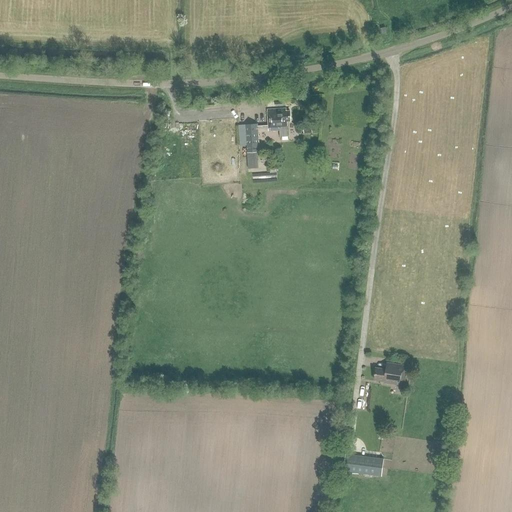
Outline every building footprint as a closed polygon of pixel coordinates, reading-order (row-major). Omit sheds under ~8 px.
[(267,110),(269,131),(279,131),(280,137),(288,137),(287,122),(290,122),(290,111),(286,111),(286,109),(267,110)] [(257,124),(244,125),(246,153),(257,152),(259,152),(257,124)] [(257,152),(246,153),(247,169),(258,169),(257,152)] [(384,382),(384,383),(403,386),(406,366),(386,363),(386,370),(375,368),(373,380),(384,382)] [(373,476),(375,458),(353,455),(350,473),(373,476)]
